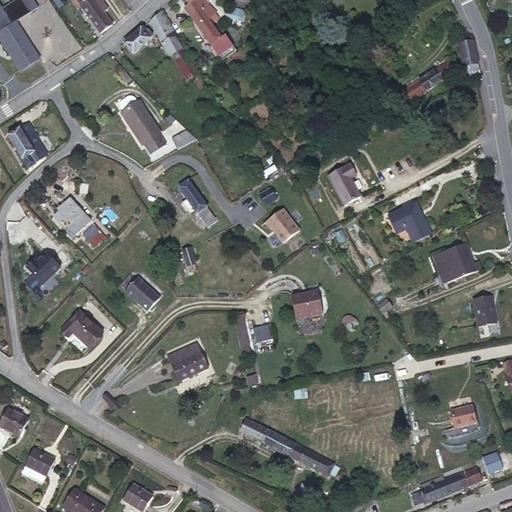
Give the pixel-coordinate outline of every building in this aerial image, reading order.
[(30,13),(22,0),(15,0),(1,9),(11,24),(15,22),(30,13)] [(22,0),(30,13),(38,7),(33,0),(22,0)] [(112,25),(104,12),(105,12),(108,9),(103,1),(98,5),(94,0),(76,0),(100,34),(112,25)] [(215,12),(203,0),(184,0),(188,4),(184,9),(191,17),(201,9),(211,23),(217,18),(214,14),(215,12)] [(1,9),(0,7),(0,39),(21,71),(39,59),(15,22),(11,24),(1,9)] [(246,10),(233,7),(227,14),(226,16),(230,17),(228,22),(238,25),(240,19),(244,20),(246,10)] [(201,9),(191,17),(215,51),(230,42),(219,25),(214,28),(211,23),(201,9)] [(183,49),(162,10),(150,21),(169,56),(183,49)] [(349,40),(363,33),(360,26),(346,33),(349,40)] [(143,27),(124,43),(133,54),(153,36),(146,29),(145,30),(143,27)] [(457,35),(466,80),(481,76),(473,40),(472,35),(465,36),(465,34),(457,35)] [(183,49),(172,55),(179,66),(189,60),(183,49)] [(189,60),(179,66),(186,78),(190,75),(196,71),(189,60)] [(449,60),(402,91),(410,101),(456,71),(449,60)] [(196,71),(190,75),(202,96),(209,92),(196,71)] [(399,106),(409,100),(402,91),(393,97),(399,106)] [(161,133),(139,101),(137,102),(134,98),(132,96),(129,96),(121,101),(120,104),(120,107),(123,112),(121,114),(142,145),(145,144),(152,154),(166,145),(159,134),(161,133)] [(41,142),(29,122),(7,136),(28,169),(36,164),(36,162),(47,155),(40,143),(41,142)] [(178,150),(197,139),(187,130),(171,139),(178,150)] [(344,168),(343,167),(327,175),(345,206),(361,197),(350,178),(357,175),(351,164),(344,168)] [(277,169),(274,165),(261,173),(264,178),(277,169)] [(217,221),(178,167),(168,174),(186,199),(181,203),(188,212),(192,208),(207,227),(217,221)] [(277,198),(271,188),(260,194),(266,204),(277,198)] [(91,221),(69,199),(58,209),(72,224),(67,228),(75,236),(91,221)] [(414,241),(430,234),(416,203),(389,215),(395,229),(406,224),(414,241)] [(272,229),(283,243),(299,231),(282,210),(265,223),(271,230),(272,229)] [(89,243),(101,232),(94,225),(82,236),(89,243)] [(94,248),(105,237),(101,232),(89,243),(94,248)] [(481,270),(479,262),(474,264),(466,243),(444,251),(449,265),(441,268),(446,283),(481,270)] [(197,270),(190,248),(182,251),(189,272),(197,270)] [(449,265),(444,251),(433,256),(438,269),(441,268),(449,265)] [(27,268),(43,286),(61,269),(47,254),(37,263),(35,261),(27,268)] [(446,283),(441,268),(438,269),(443,284),(446,283)] [(136,277),(124,291),(147,312),(159,298),(136,277)] [(321,313),(317,291),(292,296),(297,318),(321,313)] [(473,300),(478,327),(496,324),(494,310),(492,310),(489,297),(473,300)] [(389,308),(385,302),(377,307),(382,314),(389,308)] [(103,332),(79,311),(61,331),(68,338),(73,333),(75,331),(78,334),(77,336),(89,347),(103,332)] [(247,334),(243,315),(235,317),(239,336),(247,334)] [(167,357),(171,365),(200,352),(196,344),(167,357)] [(251,355),(248,346),(241,347),(243,356),(251,355)] [(179,381),(208,368),(200,352),(171,365),(179,381)] [(511,387),(511,358),(511,359),(502,361),(508,376),(511,387)] [(239,377),(244,368),(240,366),(235,375),(239,377)] [(325,394),(322,380),(308,382),(310,397),(325,394)] [(476,423),(472,406),(451,411),(455,428),(476,423)] [(20,435),(28,420),(8,409),(0,424),(0,427),(12,433),(13,431),(20,435)] [(253,423),(246,420),(240,431),(247,435),(253,423)] [(334,464),(253,423),(247,435),(328,476),(329,474),(334,465),(334,464)] [(55,460),(34,449),(26,465),(33,469),(29,476),(43,483),(55,460)] [(494,455),(483,459),(489,476),(501,471),(494,455)] [(33,469),(26,465),(22,472),(29,476),(33,469)] [(335,477),(340,468),(334,465),(329,474),(335,477)] [(425,504),(465,487),(481,480),(476,468),(419,490),(425,504)] [(141,511),(143,511),(153,496),(133,484),(123,500),(141,511)] [(303,505),(312,489),(302,484),(294,500),(303,505)] [(66,510),(68,511),(101,511),(104,508),(75,489),(69,498),(72,500),(66,510)] [(72,500),(69,498),(63,508),(66,510),(72,500)]
